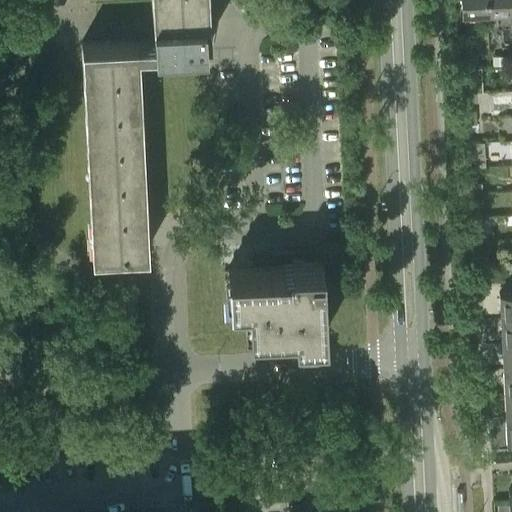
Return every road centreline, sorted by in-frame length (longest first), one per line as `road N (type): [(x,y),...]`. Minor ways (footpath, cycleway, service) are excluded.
road 1 (tertiary): [(413,358),(395,0)]
road 2 (residential): [(245,234),(314,231),(306,25),(237,28)]
road 3 (residential): [(167,369),(413,358)]
road 4 (residential): [(237,28),(245,234)]
road 5 (residential): [(167,369),(164,263),(175,245),(201,235),(245,234)]
road 6 (residential): [(0,346),(30,361),(93,370),(167,369)]
road 7 (tertiary): [(421,511),(413,358)]
